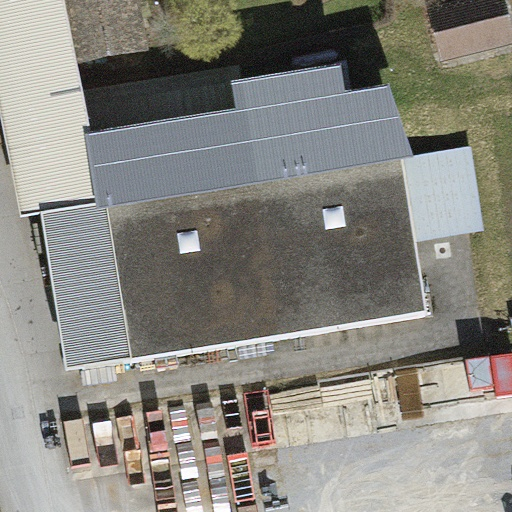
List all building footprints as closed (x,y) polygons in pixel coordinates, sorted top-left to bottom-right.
[(81,74),(66,0),(0,0),(0,114),(24,232),(43,226),(108,216),(81,74)] [(136,0),(66,0),(81,74),(148,62),(136,0)] [(511,23),(506,0),(487,0),(431,13),(443,67),(511,51),(511,23)] [(181,205),(108,216),(133,374),(433,329),(420,249),(407,171),(404,162),(382,110),(171,144),(181,205)] [(473,150),(404,162),(407,171),(420,249),(487,237),(473,150)] [(133,374),(108,216),(43,226),(69,384),(133,374)]
